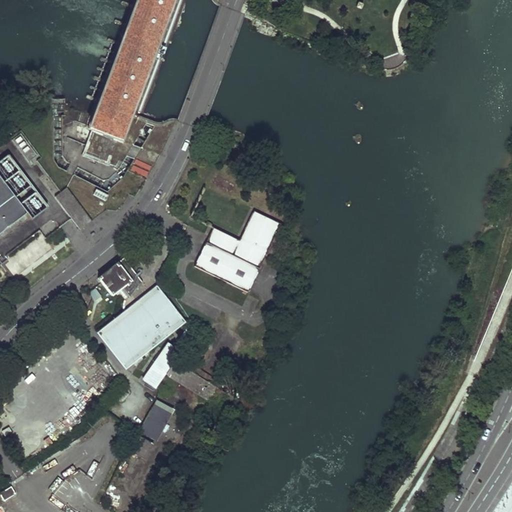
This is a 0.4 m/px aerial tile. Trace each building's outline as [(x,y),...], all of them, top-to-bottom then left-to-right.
[(122,142),(173,0),(137,0),(90,130),(122,142)] [(0,232),(26,213),(31,220),(47,208),(8,156),(0,161),(0,232)] [(91,223),(66,189),(55,197),(71,219),(80,231),(91,223)] [(97,190),(94,195),(106,201),(109,196),(97,190)] [(214,228),(195,267),(247,293),(281,225),(254,212),(240,241),(214,228)] [(3,265),(14,278),(33,262),(28,257),(42,246),(35,238),(3,265)] [(142,284),(124,258),(108,271),(97,279),(111,296),(121,288),(130,298),(137,288),(142,284)] [(155,289),(100,333),(125,365),(180,321),(155,289)] [(173,360),(165,375),(217,406),(225,392),(173,360)] [(154,441),(172,409),(156,400),(138,432),(154,441)] [(141,437),(133,453),(145,460),(154,444),(141,437)] [(4,499),(14,495),(11,489),(1,493),(4,499)]
